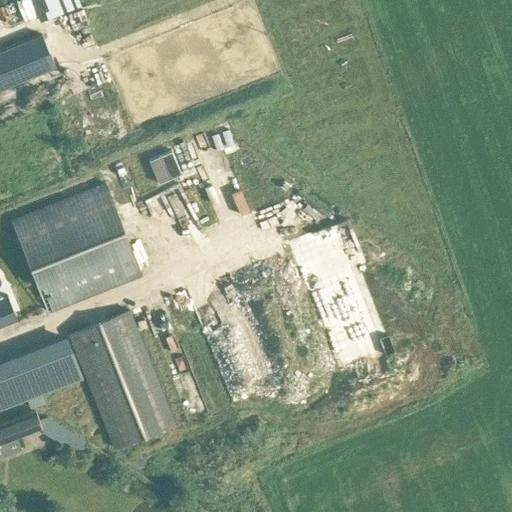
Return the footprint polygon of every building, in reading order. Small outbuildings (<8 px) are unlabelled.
[(42,34),(0,51),(0,83),(19,76),(21,81),(55,66),(42,34)] [(141,274),(104,182),(12,219),(48,311),(141,274)] [(0,325),(17,319),(17,318),(15,319),(6,296),(8,295),(7,295),(0,297),(0,325)] [(68,333),(85,375),(112,445),(173,422),(129,310),(68,333)] [(0,355),(0,405),(82,374),(65,330),(0,355)] [(35,410),(0,423),(0,442),(42,427),(35,410)]
